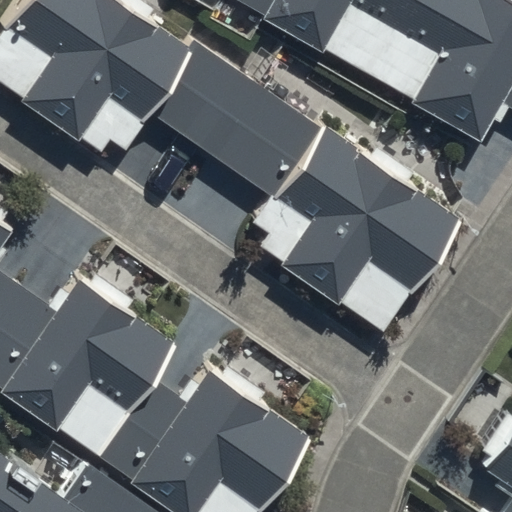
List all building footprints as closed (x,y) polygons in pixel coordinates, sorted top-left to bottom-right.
[(416,286),(461,219),(134,0),(5,0),(1,7),(0,8),(0,72),(113,148),(144,102),(263,183),(233,226),(387,329),(416,286)] [(511,0),(266,0),(474,118),(493,84),(511,51),(511,0)] [(511,51),(493,84),(511,94),(511,51)] [(0,206),(0,224),(8,212),(0,206)] [(0,259),(0,363),(48,292),(0,259)] [(48,292),(0,363),(0,373),(97,439),(148,365),(171,330),(69,262),(48,292)] [(179,386),(129,460),(205,511),(248,511),(307,425),(201,354),(179,386)] [(148,365),(97,439),(129,460),(179,386),(148,365)] [(511,474),(511,397),(476,451),(505,470),(511,474)] [(0,511),(175,511),(83,450),(59,487),(0,447),(0,511)] [(492,511),(511,511),(511,474),(505,470),(482,505),(492,511)]
